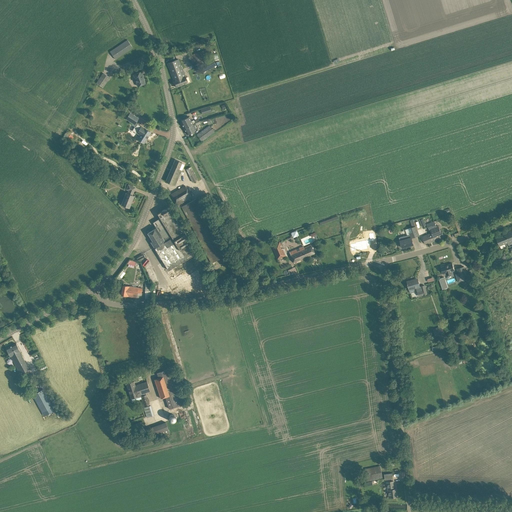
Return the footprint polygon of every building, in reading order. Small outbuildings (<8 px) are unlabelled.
[(110,51),(115,59),(132,47),(128,40),(110,51)] [(201,51),(189,55),(191,61),(203,56),(212,53),(210,47),(201,51)] [(167,63),(174,81),(173,81),(175,87),(187,82),(179,59),(167,63)] [(200,66),(202,71),(215,64),(213,60),(200,66)] [(143,77),(141,71),(133,74),(137,86),(145,83),(143,77)] [(96,83),(103,87),(109,77),(103,73),(96,83)] [(126,119),(135,124),(138,118),(130,113),(126,119)] [(185,118),(180,120),(184,128),(192,124),(191,121),(188,116),(185,118)] [(192,124),(184,128),(187,134),(192,132),(195,130),(198,128),(197,126),(197,125),(200,123),(199,121),(195,122),(192,124)] [(141,126),(137,124),(133,130),(137,132),(137,133),(140,135),(137,139),(144,143),(147,138),(148,136),(149,136),(148,136),(151,132),(141,126)] [(197,134),(202,141),(214,132),(210,125),(197,134)] [(179,169),(182,162),(175,160),(166,181),(175,185),(181,170),(179,169)] [(186,169),(192,182),(197,179),(191,167),(186,169)] [(126,189),(129,190),(128,193),(126,192),(120,205),(125,207),(125,206),(129,207),(133,195),(131,194),(132,190),(134,191),(135,187),(128,185),(126,189)] [(192,197),(185,186),(170,194),(176,206),(192,197)] [(182,206),(211,263),(226,255),(197,198),(182,206)] [(171,268),(177,277),(188,269),(189,272),(200,265),(194,255),(197,252),(169,206),(158,213),(160,218),(153,222),(156,227),(165,242),(155,248),(168,270),(171,268)] [(430,229),(432,233),(435,240),(444,237),(441,229),(440,229),(438,225),(436,226),(434,221),(429,223),(430,226),(432,225),(434,228),(430,229)] [(408,228),(407,229),(409,233),(410,234),(411,234),(412,238),(419,235),(416,226),(415,226),(412,227),(411,227),(409,228),(408,228)] [(156,227),(147,233),(152,241),(151,242),(155,248),(165,242),(156,227)] [(511,230),(496,237),(500,246),(503,245),(508,242),(509,244),(511,243),(511,230)] [(371,245),(371,241),(375,240),(374,232),(365,234),(366,240),(355,242),(355,243),(350,244),(351,251),(360,249),(360,250),(368,249),(367,246),(371,245)] [(435,240),(432,233),(423,236),(426,244),(435,240)] [(407,235),(399,237),(402,247),(414,244),(412,238),(411,234),(410,234),(407,235)] [(285,255),(279,242),(271,245),(277,259),(285,255)] [(307,256),(314,253),(311,244),(304,247),(303,245),(289,251),(294,263),(308,258),(307,256)] [(452,273),(451,271),(454,270),(452,263),(441,267),(443,273),(446,272),(447,275),(452,273)] [(459,273),(456,274),(458,282),(461,281),(460,278),(461,278),(464,277),(465,277),(467,276),(464,266),(457,268),(459,273)] [(439,278),(443,289),(448,287),(444,277),(439,278)] [(407,281),(409,289),(416,287),(419,296),(427,294),(425,285),(420,286),(418,279),(412,281),(411,280),(407,281)] [(136,297),(140,298),(142,288),(123,285),(121,295),(136,297)] [(433,329),(436,336),(444,333),(441,326),(433,329)] [(450,341),(453,346),(461,342),(458,337),(450,341)] [(20,351),(16,343),(6,348),(11,356),(21,374),(29,369),(20,351)] [(169,395),(165,397),(169,408),(185,403),(174,367),(157,373),(159,378),(163,376),(169,395)] [(159,378),(154,379),(161,398),(165,397),(169,395),(163,376),(159,378)] [(126,383),(131,398),(140,395),(147,393),(146,392),(150,391),(147,381),(135,385),(134,381),(126,383)] [(43,389),(33,395),(42,412),(53,407),(43,389)] [(140,395),(144,406),(150,404),(147,393),(140,395)] [(153,415),(150,406),(144,408),(147,417),(153,415)] [(128,427),(131,434),(146,428),(143,421),(128,427)] [(170,433),(166,422),(147,429),(151,440),(170,433)] [(365,469),(368,481),(383,477),(380,466),(365,469)] [(388,481),(387,481),(388,485),(389,497),(397,496),(396,488),(394,489),(393,481),(388,481)]
